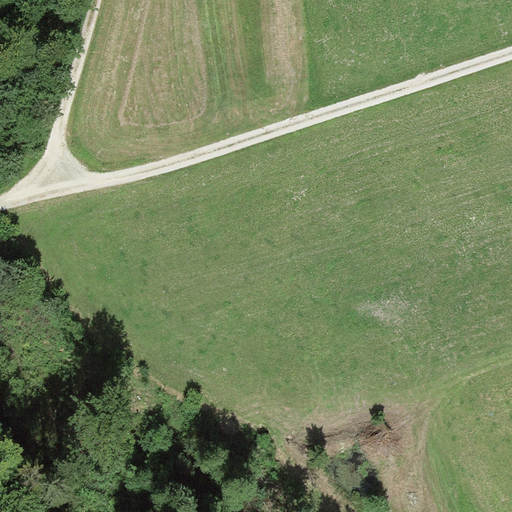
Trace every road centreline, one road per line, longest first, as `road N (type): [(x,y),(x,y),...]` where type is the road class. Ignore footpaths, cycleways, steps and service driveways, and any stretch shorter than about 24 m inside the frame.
road 1 (track): [(0,205),(160,163),(511,50)]
road 2 (track): [(88,0),(36,196)]
